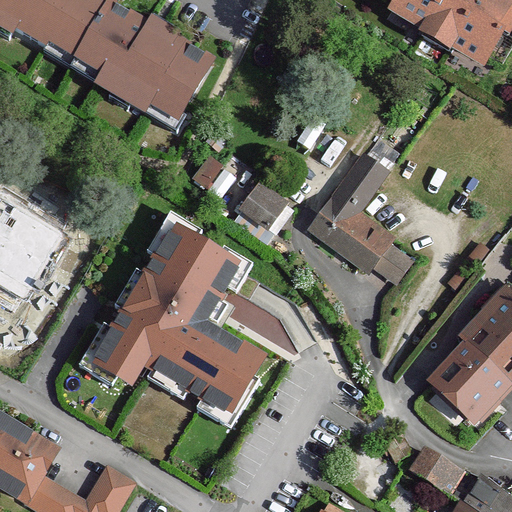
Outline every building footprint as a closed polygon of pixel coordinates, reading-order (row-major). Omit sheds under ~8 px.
[(0,0),(0,23),(19,34),(48,51),(51,46),(104,76),(100,82),(151,112),(154,108),(180,123),(183,116),(213,67),(205,62),(206,60),(178,43),(159,33),(157,36),(148,31),(137,25),(138,23),(98,0),(0,0)] [(394,0),(399,3),(396,7),(428,26),(454,43),(486,62),(490,56),(504,65),(511,51),(511,38),(510,37),(498,29),(510,9),(511,5),(511,0),(478,0),(478,1),(475,0),(394,0)] [(498,29),(510,37),(511,32),(511,10),(510,9),(498,29)] [(182,34),(156,19),(148,31),(157,36),(159,33),(178,43),(182,34)] [(19,34),(0,23),(0,36),(13,44),(19,34)] [(454,43),(428,26),(423,35),(449,51),(454,43)] [(51,46),(48,51),(46,55),(114,95),(111,100),(130,112),(132,109),(179,136),(189,120),(183,116),(180,123),(154,108),(151,112),(100,82),(104,76),(51,46)] [(315,226),(372,269),(395,238),(359,211),(386,173),(365,158),(332,204),(315,226)] [(197,182),(207,189),(220,169),(211,162),(197,182)] [(242,211),(277,234),(293,212),(259,188),(242,211)] [(0,268),(34,289),(68,234),(0,193),(0,268)] [(263,360),(206,324),(240,268),(177,229),(122,320),(97,362),(128,381),(141,359),(230,414),(263,360)] [(483,311),(492,319),(511,297),(511,296),(503,289),(483,311)] [(511,297),(492,319),(469,345),(510,382),(511,379),(511,297)] [(510,382),(469,345),(452,364),(436,381),(477,418),(495,398),(498,401),(508,390),(505,387),(510,382)] [(88,511),(41,483),(48,471),(45,469),(47,466),(44,454),(32,448),(34,444),(0,423),(0,489),(37,511),(119,511),(134,487),(111,473),(88,511)] [(384,449),(388,454),(391,452),(398,462),(412,453),(403,438),(384,449)] [(464,476),(466,472),(454,470),(441,462),(427,453),(423,458),(420,463),(414,474),(451,496),(464,476)] [(464,476),(451,496),(462,504),(469,508),(487,483),(475,475),(466,472),(464,476)] [(473,511),(511,511),(511,501),(487,483),(469,508),(473,511)]
